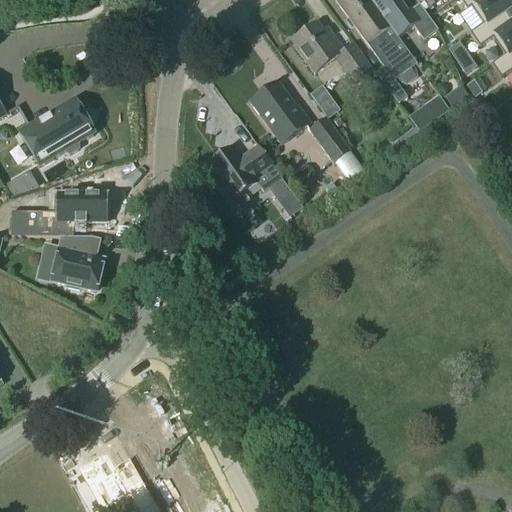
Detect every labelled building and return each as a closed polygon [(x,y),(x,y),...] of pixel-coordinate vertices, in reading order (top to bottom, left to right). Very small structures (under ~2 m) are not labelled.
[(365,0),(337,0),(334,3),(383,71),(375,77),(398,108),(406,102),(393,84),(396,82),(397,81),(400,87),(405,89),(416,82),(415,76),(411,71),(412,71),(415,68),(365,0)] [(365,0),(415,68),(396,41),(412,30),(422,45),(436,35),(418,9),(407,17),(394,0),(365,0)] [(417,0),(426,12),(439,3),(436,0),(417,0)] [(511,0),(457,0),(457,1),(466,13),(470,10),(482,28),(469,37),(469,38),(502,15),(508,11),(511,8),(511,0)] [(502,15),(469,38),(478,51),(491,42),(503,59),(490,68),(491,69),(511,54),(511,25),(510,27),(502,15)] [(316,28),(291,45),(314,77),(335,62),(353,87),(371,74),(352,48),(343,55),(328,35),(323,38),(316,28)] [(475,72),(459,49),(449,55),(466,78),(475,72)] [(511,54),(491,69),(500,82),(511,73),(511,54)] [(483,96),(475,84),(469,89),(477,100),(483,96)] [(277,87),(250,106),(280,148),(309,127),(300,115),(298,116),(277,87)] [(73,103),(17,137),(38,171),(63,156),(69,158),(77,153),(77,148),(93,138),(73,103)] [(416,114),(409,119),(418,132),(425,128),(416,114)] [(325,123),(309,134),(332,167),(334,166),(348,185),(363,174),(349,155),(325,123)] [(231,151),(206,169),(237,212),(241,213),(249,207),(250,203),(245,195),(257,186),(254,182),(271,170),(257,151),(240,163),(231,151)] [(300,171),(295,175),(295,181),(300,186),(306,186),(311,182),(311,175),(306,171),(300,171)] [(84,225),(104,225),(104,218),(108,218),(108,202),(104,202),(104,195),(94,195),(94,191),(70,191),(70,195),(56,195),(56,214),(10,214),(10,239),(71,239),(71,226),(74,226),(74,228),(84,228),(84,225)] [(99,274),(102,264),(93,262),(97,245),(84,242),(62,242),(59,254),(45,251),(38,283),(67,290),(66,292),(78,295),(79,292),(94,296),(96,288),(98,289),(102,275),(99,274)]
